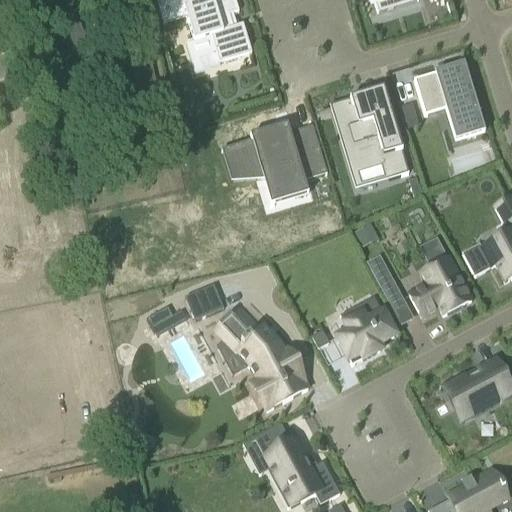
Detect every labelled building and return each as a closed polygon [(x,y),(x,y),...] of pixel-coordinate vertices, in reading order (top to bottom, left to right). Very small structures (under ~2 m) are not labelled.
[(0,0),(0,84),(21,81),(15,54),(20,53),(8,0),(0,0)] [(46,0),(51,22),(52,29),(55,28),(60,56),(85,51),(82,34),(81,34),(74,0),(46,0)] [(170,0),(156,5),(163,28),(177,24),(174,14),(170,0)] [(219,0),(201,5),(182,11),(182,13),(185,21),(191,43),(197,62),(214,56),(218,67),(250,58),(242,29),(232,32),(228,18),(237,15),(232,0),(219,0)] [(371,0),(376,16),(378,15),(375,4),(389,0),(391,0),(393,6),(397,5),(395,0),(371,0)] [(137,102),(156,98),(147,54),(127,58),(137,102)] [(416,83),(413,84),(424,120),(426,119),(426,117),(447,111),(457,144),(482,137),(478,122),(462,70),(416,84),(416,83)] [(61,110),(98,104),(94,81),(57,87),(61,110)] [(349,106),(329,112),(330,114),(334,112),(341,135),(348,133),(352,148),(345,150),(353,177),(383,168),(388,183),(408,177),(387,110),(382,93),(375,95),(377,99),(366,103),(365,98),(348,103),(349,106)] [(155,98),(142,101),(144,110),(157,107),(155,98)] [(400,110),(400,112),(404,124),(415,121),(411,109),(410,107),(400,110)] [(37,152),(32,124),(20,126),(26,154),(37,152)] [(250,145),(220,154),(229,184),(261,182),(267,182),(275,209),(307,199),(303,185),(326,178),(318,153),(317,154),(295,160),(290,140),(289,137),(288,135),(286,130),(285,131),(285,133),(255,142),(255,143),(252,144),(250,145)] [(166,138),(154,139),(155,152),(167,151),(166,138)] [(176,144),(184,193),(201,191),(203,202),(219,199),(215,175),(195,178),(192,160),(196,159),(193,141),(176,144)] [(418,188),(409,190),(412,201),(422,198),(418,188)] [(511,205),(510,202),(493,211),(505,232),(511,227),(511,205)] [(368,226),(353,234),(361,248),(376,239),(368,226)] [(511,282),(511,235),(507,237),(479,253),(489,273),(494,270),(504,287),(511,282)] [(447,263),(429,273),(419,278),(425,289),(408,298),(408,299),(409,300),(421,323),(439,314),(442,320),(446,318),(447,321),(461,314),(460,311),(470,305),(448,263),(447,263)] [(390,285),(391,285),(392,285),(382,267),(369,274),(379,291),(390,285)] [(183,301),(194,325),(223,313),(213,289),(183,301)] [(223,330),(220,333),(228,342),(226,344),(241,359),(243,357),(253,368),(254,370),(259,378),(261,383),(257,385),(271,412),(312,390),(301,370),(294,374),(290,366),(297,362),(291,352),(287,355),(282,346),(267,330),(264,332),(243,310),(235,318),(233,317),(222,328),(223,330)] [(145,322),(150,330),(161,325),(156,316),(145,322)] [(336,342),(336,343),(346,361),(348,364),(359,358),(362,363),(379,354),(376,349),(393,340),(381,318),(365,327),(359,316),(342,325),(348,336),(336,342)] [(310,341),(317,353),(328,347),(321,335),(310,341)] [(439,392),(440,394),(444,391),(463,426),(511,398),(511,393),(495,362),(439,392)] [(320,509),(339,499),(321,467),(309,474),(294,446),(264,462),(290,511),(314,498),(320,509)] [(123,472),(134,474),(130,458),(120,461),(123,472)] [(452,511),(490,511),(507,503),(502,495),(503,494),(501,489),(500,490),(491,474),(470,485),(469,483),(468,484),(460,489),(459,488),(458,489),(459,490),(460,493),(446,500),(448,504),(452,511)] [(138,511),(136,496),(105,502),(106,511),(138,511)]
